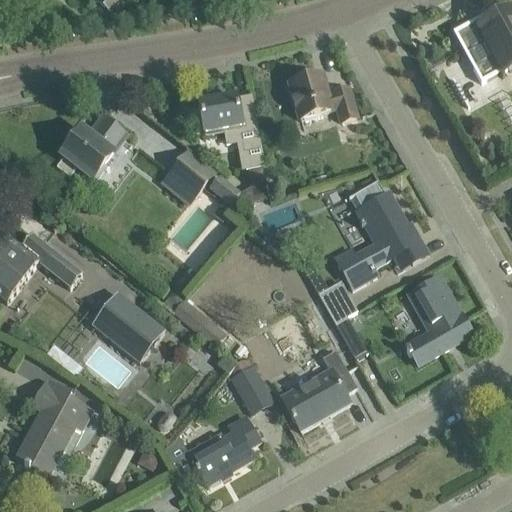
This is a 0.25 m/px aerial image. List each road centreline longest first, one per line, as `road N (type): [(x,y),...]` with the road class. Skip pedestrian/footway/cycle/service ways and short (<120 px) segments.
road 1 (residential): [(511,315),(357,40),(351,5)]
road 2 (unclassified): [(13,75),(233,39),(351,5)]
road 3 (residential): [(511,369),(264,511)]
